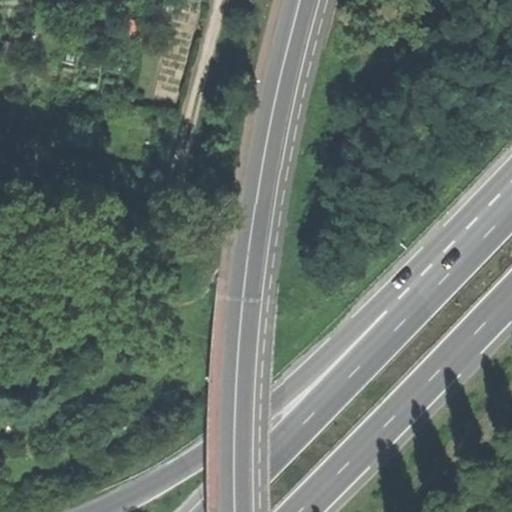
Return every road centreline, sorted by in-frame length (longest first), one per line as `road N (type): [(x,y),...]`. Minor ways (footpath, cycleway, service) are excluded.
road 1 (trunk): [(511,183),(275,400),(100,511)]
road 2 (unclassified): [(230,511),(226,447),(237,299),(295,0)]
road 3 (primary): [(511,203),(214,511)]
road 4 (primary): [(300,511),(511,294)]
